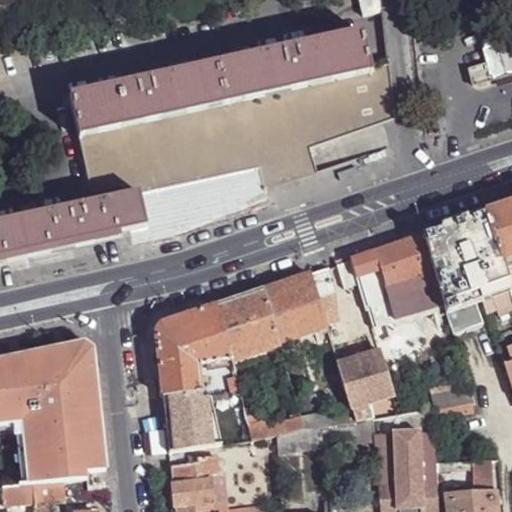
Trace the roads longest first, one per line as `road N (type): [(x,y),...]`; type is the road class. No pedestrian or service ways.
road 1 (secondary): [(110,290),(511,158)]
road 2 (tertiary): [(110,290),(133,511)]
